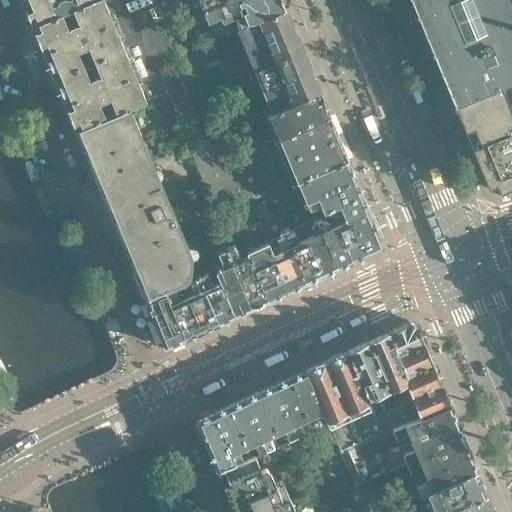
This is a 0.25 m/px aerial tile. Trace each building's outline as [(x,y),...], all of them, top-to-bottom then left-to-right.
[(21,0),(33,27),(97,0),(21,0)] [(97,0),(33,27),(52,73),(76,129),(128,107),(167,91),(164,84),(154,62),(143,36),(162,28),(152,1),(151,0),(97,0)] [(168,0),(154,0),(152,1),(162,28),(177,21),(168,0)] [(197,0),(202,11),(230,0),(197,0)] [(280,0),(230,0),(202,11),(213,38),(285,9),(280,0)] [(511,0),(410,0),(454,106),(511,81),(511,0)] [(213,38),(211,39),(221,60),(293,30),(285,9),(213,38)] [(293,30),(221,60),(230,82),(302,51),(293,30)] [(302,51),(230,82),(233,89),(247,83),(249,79),(261,74),(268,90),(311,72),(302,51)] [(164,58),(154,62),(164,84),(178,78),(169,56),(164,58)] [(257,106),(242,112),(247,123),(266,115),(319,92),(311,72),(268,90),(274,104),(262,109),(257,106)] [(178,78),(164,84),(167,91),(173,106),(187,100),(178,78)] [(511,81),(454,106),(488,187),(499,191),(511,185),(511,81)] [(319,92),(266,115),(275,137),(328,114),(319,92)] [(187,100),(173,106),(180,121),(181,125),(195,119),(187,100)] [(128,107),(76,129),(107,205),(118,233),(145,297),(164,290),(187,280),(189,274),(191,257),(192,257),(193,257),(193,256),(194,256),(195,256),(196,255),(196,254),(197,254),(197,253),(197,252),(198,252),(198,251),(198,250),(198,249),(197,248),(197,247),(196,247),(196,246),(195,246),(195,245),(194,245),(193,245),(193,244),(192,244),(187,244),(186,245),(164,193),(162,188),(158,178),(159,177),(160,176),(161,176),(161,175),(161,174),(162,173),(162,172),(162,171),(161,171),(161,170),(161,169),(160,168),(159,167),(158,167),(157,166),(156,166),(155,166),(154,166),(153,166),(153,167),(143,142),(141,137),(137,126),(129,108),(128,107)] [(275,137),(247,149),(261,183),(252,187),(257,197),(266,194),(274,214),(293,206),(301,203),(355,180),(328,114),(275,137)] [(195,119),(181,125),(190,146),(204,141),(195,119)] [(190,146),(190,148),(191,149),(191,151),(192,153),(193,154),(195,156),(197,160),(197,163),(198,166),(199,169),(200,172),(201,174),(203,176),(204,176),(206,181),(205,181),(206,184),(206,187),(207,190),(209,192),(210,195),(212,197),(214,202),(214,204),(214,206),(215,208),(216,210),(216,211),(217,213),(228,209),(236,229),(257,221),(248,201),(257,197),(252,187),(237,152),(228,131),(204,141),(190,146)] [(355,180),(301,203),(303,206),(308,204),(310,208),(320,204),(323,211),(327,209),(329,215),(332,215),(333,217),(343,212),(346,219),(368,210),(355,180)] [(343,212),(333,217),(351,260),(379,247),(381,242),(368,210),(346,219),(343,212)] [(319,217),(315,218),(317,222),(336,267),(351,260),(333,217),(332,215),(329,215),(326,215),(324,218),(321,220),(319,217)] [(284,228),(281,230),(304,282),(336,267),(317,222),(312,223),(310,217),(300,221),(287,227),(288,230),(285,231),(284,228)] [(279,236),(265,242),(286,290),(304,282),(281,230),(277,231),(279,236)] [(216,251),(206,255),(216,280),(218,279),(234,314),(249,307),(224,248),(218,232),(209,235),(216,251)] [(237,232),(221,238),(224,248),(241,241),(237,232)] [(265,242),(245,250),(247,255),(266,299),(286,290),(265,242)] [(235,244),(224,248),(249,307),(266,299),(247,255),(240,257),(235,244)] [(203,274),(197,276),(216,322),(234,314),(218,279),(216,280),(211,282),(207,272),(203,274)] [(187,280),(164,290),(184,337),(216,322),(197,276),(187,280)] [(164,290),(145,297),(158,328),(163,342),(165,346),(169,344),(184,337),(164,290)] [(432,363),(416,323),(409,320),(387,331),(405,375),(432,363)] [(407,381),(405,375),(387,331),(365,341),(386,390),(406,381),(407,381)] [(370,397),(386,390),(365,341),(302,370),(323,420),(344,411),(349,421),(327,430),(337,452),(379,434),(372,418),(377,415),(370,397)] [(441,383),(432,363),(405,375),(407,381),(406,381),(412,396),(441,383)] [(323,420),(302,370),(288,376),(306,418),(313,415),(317,423),(323,420)] [(306,418),(288,376),(273,384),(293,433),(302,429),(299,421),(306,418)] [(449,404),(441,383),(412,396),(421,417),(449,404)] [(293,433),(273,384),(257,391),(275,432),(282,428),(286,437),(293,433)] [(275,432),(257,391),(243,397),(265,449),(272,446),(267,435),(275,432)] [(265,449),(243,397),(227,405),(244,444),(252,441),(257,452),(265,449)] [(407,461),(463,437),(449,404),(421,417),(379,434),(337,452),(351,486),(370,477),(407,461)] [(244,444),(227,405),(211,412),(232,462),(241,459),(236,448),(244,444)] [(232,462),(211,412),(199,418),(197,423),(217,469),(232,462)] [(476,469),(463,437),(407,461),(411,470),(422,465),(428,479),(416,485),(420,493),(427,491),(476,469)] [(293,507),(289,496),(281,499),(279,495),(283,493),(284,493),(285,492),(285,491),(284,490),(276,478),(273,479),(268,472),(262,475),(253,453),(241,459),(232,462),(217,469),(234,511),(286,511),(286,510),(293,507)] [(441,511),(485,492),(476,469),(427,491),(420,493),(410,498),(415,511),(389,511),(388,508),(383,510),(377,511),(441,511)] [(377,511),(383,510),(370,477),(351,486),(362,511),(377,511)] [(491,511),(493,511),(485,492),(441,511),(491,511)]
